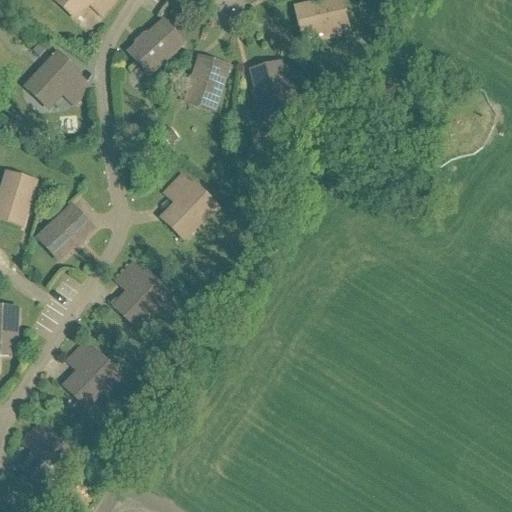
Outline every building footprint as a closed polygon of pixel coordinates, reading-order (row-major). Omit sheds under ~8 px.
[(103,19),(119,1),(117,0),(57,0),(54,4),(76,23),(89,7),(103,19)] [(303,40),(347,30),(340,2),(297,12),(303,40)] [(150,79),(183,48),(163,26),(130,57),(150,79)] [(38,46),(32,54),(39,60),(45,53),(38,46)] [(49,112),(79,79),(58,59),(27,92),(49,112)] [(214,115),(228,72),(200,63),(187,106),(214,115)] [(264,119),(292,112),(280,68),(252,75),(264,119)] [(157,125),(144,116),(135,129),(148,138),(157,125)] [(171,131),(162,137),(169,147),(179,140),(171,131)] [(253,163),(258,153),(249,149),(244,159),(253,163)] [(185,243),(216,211),(182,178),(165,196),(178,209),(164,223),(185,243)] [(0,224),(23,231),(36,188),(8,179),(0,206),(0,224)] [(60,264),(93,233),(73,213),(40,243),(60,264)] [(138,332),(168,298),(134,266),(117,285),(130,297),(117,312),(138,332)] [(0,359),(17,360),(19,314),(0,313),(0,359)] [(89,412),(120,380),(85,347),(69,363),(83,376),(68,392),(89,412)] [(145,387),(138,398),(149,405),(156,394),(145,387)] [(44,493),(75,460),(39,427),(22,445),(37,458),(23,473),(44,493)]
